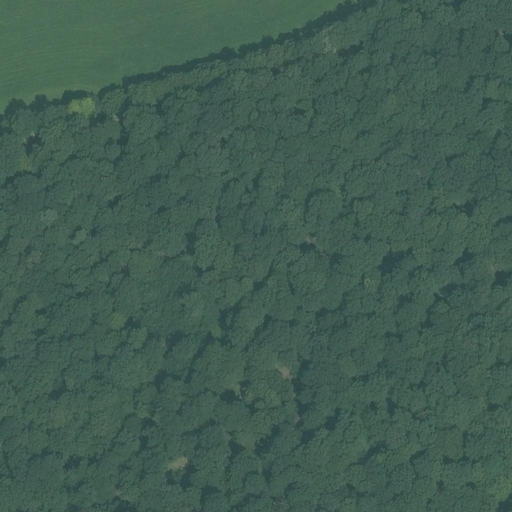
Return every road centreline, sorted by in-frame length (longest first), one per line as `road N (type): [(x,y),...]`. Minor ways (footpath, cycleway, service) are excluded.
road 1 (track): [(237,511),(129,115)]
road 2 (track): [(129,115),(277,79),(470,0)]
road 3 (track): [(0,147),(129,115)]
